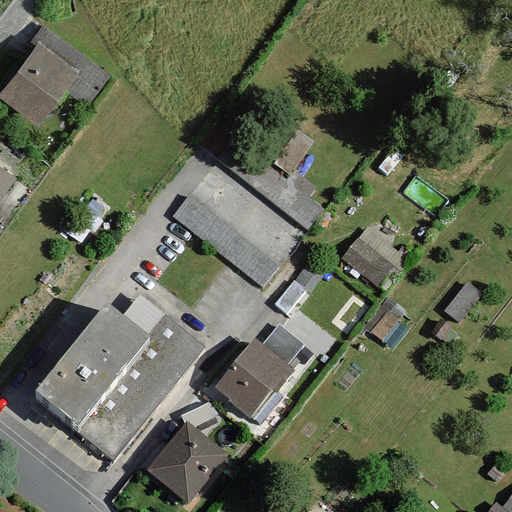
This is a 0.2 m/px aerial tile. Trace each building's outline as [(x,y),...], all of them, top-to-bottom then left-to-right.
[(40,29),(0,83),(0,88),(33,124),(73,70),(40,29)] [(245,179),(307,229),(325,207),(262,157),(245,179)] [(0,163),(0,196),(14,178),(0,163)] [(191,197),(172,220),(265,295),(284,272),(191,197)] [(369,234),(343,262),(381,297),(406,270),(369,234)] [(102,300),(26,398),(56,421),(119,469),(209,351),(139,297),(124,317),(102,300)] [(254,337),(217,389),(251,425),(289,377),(254,337)] [(183,424),(146,471),(183,511),(223,462),(183,424)] [(511,511),(511,500),(505,511),(497,500),(489,511),(511,511)]
